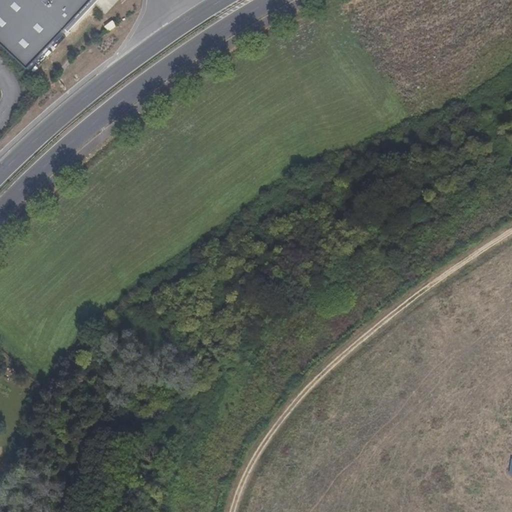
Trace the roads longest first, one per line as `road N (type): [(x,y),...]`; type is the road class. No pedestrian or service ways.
road 1 (track): [(511,229),(324,371),(259,449),(233,511)]
road 2 (secondary): [(0,211),(123,97),(269,0)]
road 3 (secondary): [(222,0),(122,67),(0,174)]
